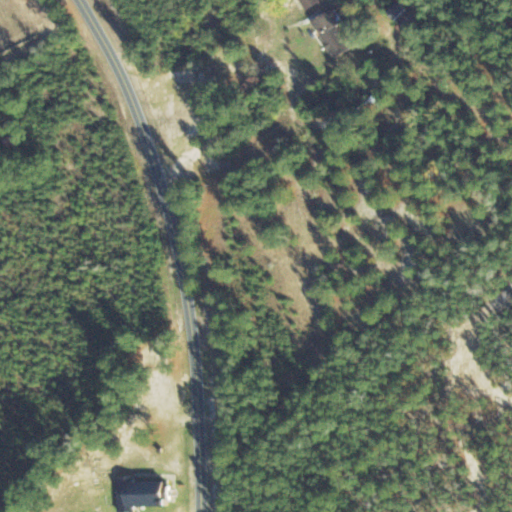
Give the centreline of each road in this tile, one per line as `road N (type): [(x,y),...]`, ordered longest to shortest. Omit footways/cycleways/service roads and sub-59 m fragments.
road 1 (residential): [(208,511),(197,372),(135,109),(80,0)]
road 2 (residential): [(511,226),(213,511)]
